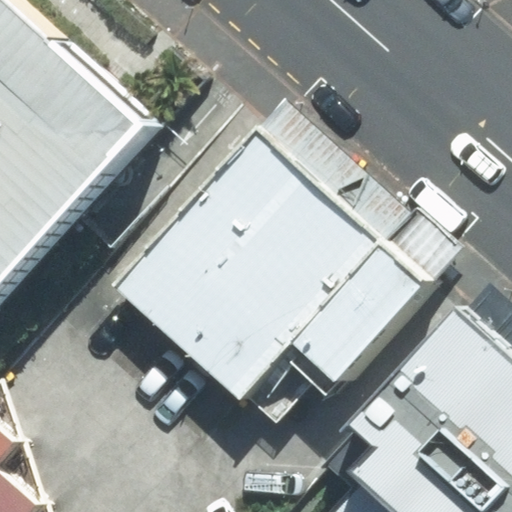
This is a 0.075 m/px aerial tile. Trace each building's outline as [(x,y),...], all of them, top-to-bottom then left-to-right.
[(173,128),(26,0),(24,0),(0,22),(0,340),(181,135),(173,128)] [(397,253),(263,129),(121,283),(254,406),(301,356),(397,253)] [(443,295),(397,253),(301,356),(347,398),(443,295)] [(328,511),(511,511),(511,376),(481,348),(328,511)] [(46,511),(14,485),(36,459),(0,429),(0,511),(46,511)]
